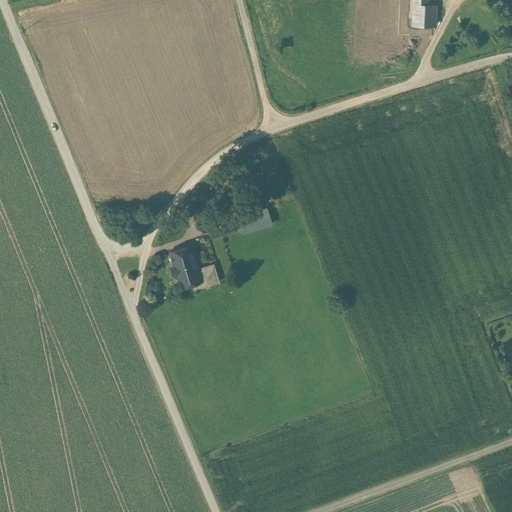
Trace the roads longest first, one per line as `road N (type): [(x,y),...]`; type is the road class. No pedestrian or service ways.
road 1 (unclassified): [(146,242),(193,181),(269,127),(511,54)]
road 2 (unclassified): [(105,247),(3,0)]
road 3 (unclassified): [(215,511),(132,310)]
road 4 (unclassified): [(319,511),(511,441)]
